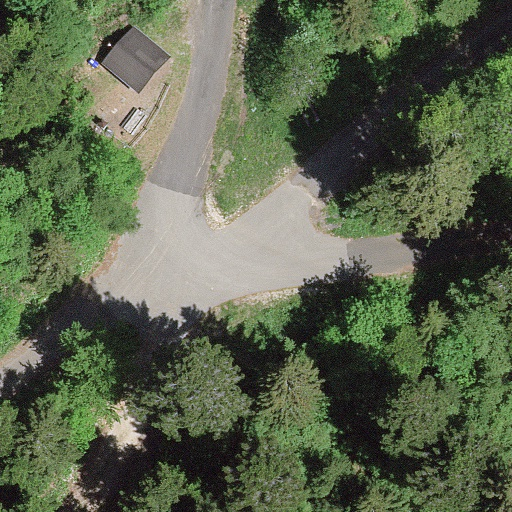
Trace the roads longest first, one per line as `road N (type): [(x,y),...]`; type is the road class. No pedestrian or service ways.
road 1 (track): [(511,37),(165,288),(0,386)]
road 2 (unclassified): [(165,288),(511,230)]
road 3 (unclassified): [(165,288),(222,0)]
road 4 (track): [(88,511),(165,288)]
